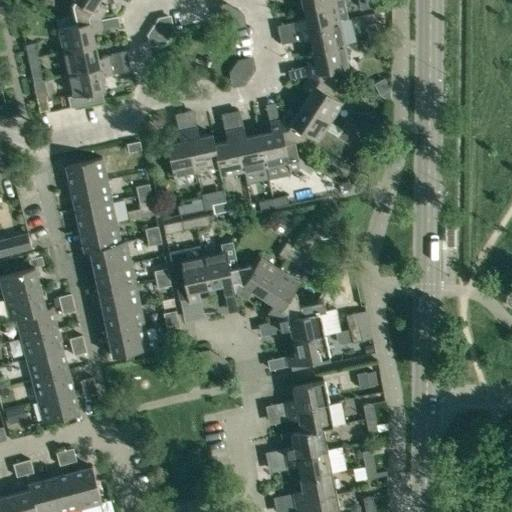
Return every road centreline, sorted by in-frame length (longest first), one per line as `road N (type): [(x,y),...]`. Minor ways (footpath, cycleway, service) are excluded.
road 1 (tertiary): [(424,511),(432,0)]
road 2 (residential): [(111,425),(38,150)]
road 3 (residential): [(155,118),(267,91),(275,80),(258,0)]
road 4 (residential): [(243,495),(235,453),(252,404),(245,342),(223,327),(205,331)]
road 5 (residential): [(38,150),(155,118)]
